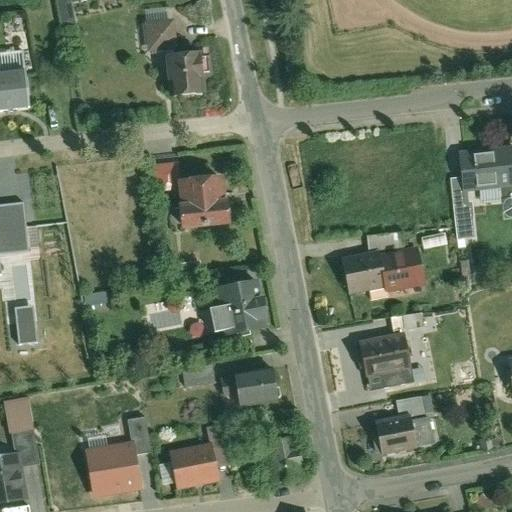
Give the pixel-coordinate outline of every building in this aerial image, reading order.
[(168,17),(143,20),(146,46),(171,43),(168,17)] [(167,50),(171,87),(195,85),(193,69),(198,69),(196,47),(167,50)] [(0,72),(0,111),(29,108),(24,70),(0,72)] [(511,135),(457,142),(462,183),(511,176),(511,135)] [(223,175),(178,180),(181,202),(177,203),(180,229),(229,224),(223,175)] [(123,181),(76,184),(78,227),(126,224),(123,181)] [(507,216),(511,215),(511,184),(501,187),(507,216)] [(0,204),(0,252),(28,250),(23,203),(0,204)] [(364,233),(365,247),(400,244),(399,230),(364,233)] [(376,250),(338,257),(346,293),(367,289),(369,300),(385,297),(383,291),(421,283),(414,247),(377,254),(376,250)] [(267,329),(259,281),(215,289),(219,307),(209,309),(214,334),(223,332),(224,337),(267,329)] [(34,307),(16,309),(20,344),(38,342),(34,307)] [(387,315),(389,330),(420,326),(418,310),(387,315)] [(357,340),(364,375),(379,372),(381,385),(405,380),(402,367),(407,366),(401,331),(357,340)] [(185,387),(215,382),(212,366),(182,371),(185,387)] [(237,408),(276,402),(272,370),(221,377),(224,404),(237,402),(237,408)] [(12,450),(15,467),(36,463),(24,395),(1,399),(10,451),(12,450)] [(394,399),(396,414),(407,412),(407,414),(420,412),(417,395),(394,399)] [(396,414),(369,419),(375,452),(431,441),(425,413),(408,417),(407,414),(407,412),(396,414)] [(129,439),(131,453),(147,450),(141,415),(124,418),(127,439),(129,439)] [(207,441),(213,468),(226,465),(216,421),(202,424),(206,441),(207,441)] [(301,473),(293,430),(240,440),(244,460),(266,456),(270,478),(301,473)] [(127,439),(78,448),(87,496),(138,487),(131,453),(129,439),(127,439)] [(213,468),(207,441),(206,441),(165,450),(172,487),(215,478),(213,468)] [(10,451),(0,452),(0,501),(21,498),(15,467),(12,450),(10,451)]
